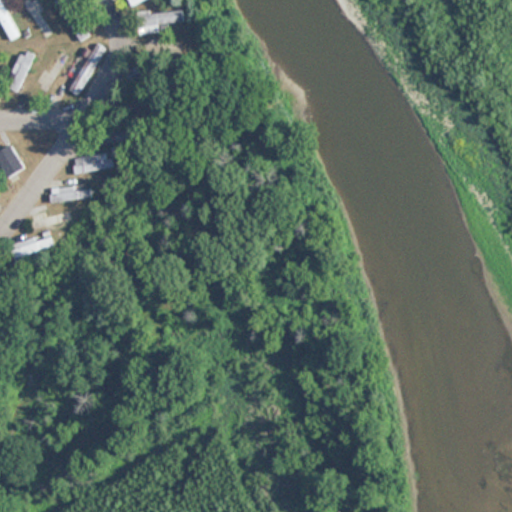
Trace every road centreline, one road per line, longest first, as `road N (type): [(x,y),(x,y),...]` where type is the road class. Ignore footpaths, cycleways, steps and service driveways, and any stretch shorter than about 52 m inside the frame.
road 1 (residential): [(0,246),(86,123)]
road 2 (residential): [(86,123),(125,43),(100,0)]
